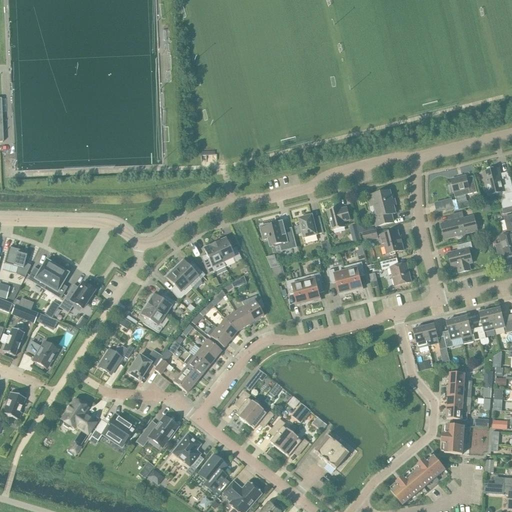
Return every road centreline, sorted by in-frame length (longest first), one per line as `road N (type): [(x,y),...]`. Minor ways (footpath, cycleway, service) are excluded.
road 1 (unclassified): [(143,248),(220,207),(412,160)]
road 2 (residential): [(198,417),(249,350),(397,315)]
road 3 (residential): [(357,503),(434,427),(435,408),(407,363),(397,315)]
road 4 (unclassified): [(143,248),(105,222),(0,218)]
road 5 (residential): [(312,511),(198,417)]
road 6 (residential): [(437,303),(412,160)]
road 7 (residential): [(198,417),(77,375)]
